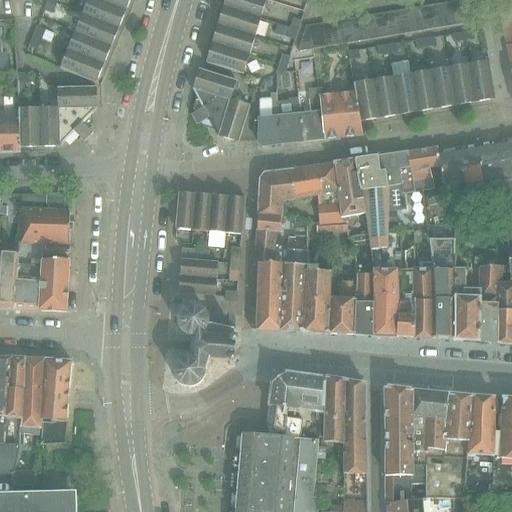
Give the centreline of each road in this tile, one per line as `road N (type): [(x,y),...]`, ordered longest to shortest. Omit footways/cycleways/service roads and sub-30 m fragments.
road 1 (residential): [(511,124),(136,174)]
road 2 (residential): [(376,361),(276,353),(204,400),(128,410)]
road 3 (secondary): [(136,174),(177,0)]
road 4 (secondary): [(126,339),(136,174)]
road 5 (residential): [(376,361),(377,511)]
road 6 (residential): [(136,174),(0,171)]
road 7 (residential): [(511,373),(376,361)]
road 8 (residential): [(0,334),(126,339)]
